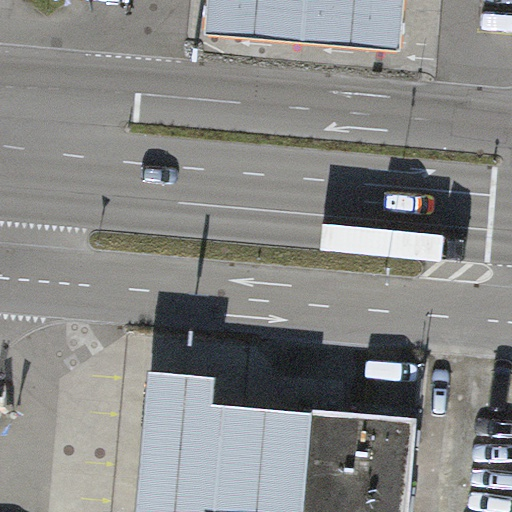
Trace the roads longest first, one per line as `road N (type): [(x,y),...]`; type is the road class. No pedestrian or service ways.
road 1 (primary): [(0,185),(511,229)]
road 2 (primary): [(511,119),(4,81)]
